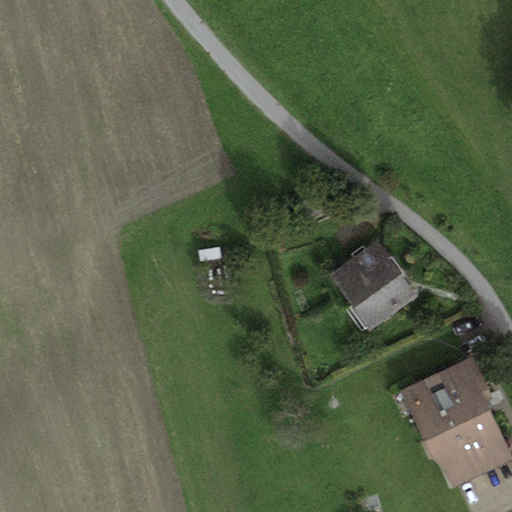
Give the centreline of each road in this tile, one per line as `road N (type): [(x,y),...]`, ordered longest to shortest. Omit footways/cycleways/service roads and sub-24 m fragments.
road 1 (residential): [(326,156),(458,261),(511,339)]
road 2 (unclassified): [(172,0),(228,66),(326,156)]
